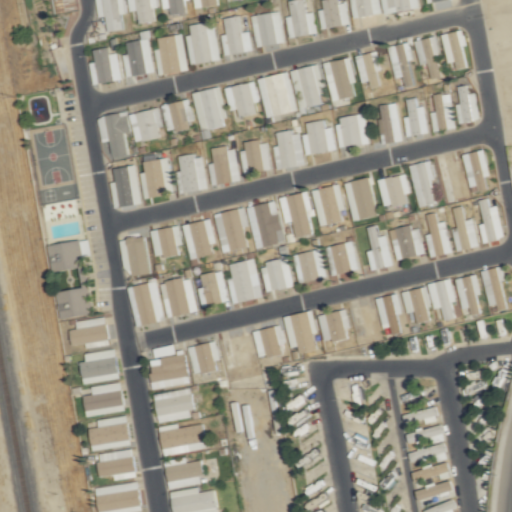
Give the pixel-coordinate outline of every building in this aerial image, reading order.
[(57,0),(56,0),(58,13),(77,10),(75,0),(57,0)] [(123,13),(127,13),(125,0),(96,0),(98,17),(106,16),(108,31),(124,29),(123,13)] [(154,0),(145,0),(140,0),(140,21),(154,21),(154,0)] [(186,0),(174,0),(171,0),(171,13),(186,13),(186,0)] [(195,0),(196,8),(223,5),(222,0),(195,0)] [(315,12),(307,13),(304,0),(293,0),(287,1),(290,17),(288,17),(291,37),(318,33),(315,12)] [(321,27),(351,24),(349,2),(338,3),(337,0),(324,0),(325,9),(319,10),(321,27)] [(268,28),(267,23),(274,22),(272,13),(262,15),(262,16),(253,17),(255,30),(268,28)] [(254,50),(250,31),(244,32),(240,15),(225,18),(228,34),(222,35),(227,56),(254,50)] [(216,23),(190,26),(191,35),(188,35),(191,63),(221,60),(216,23)] [(453,70),(469,66),(464,45),(468,44),(464,28),(444,33),(453,70)] [(189,70),(185,34),(159,37),(161,48),(157,49),(159,74),(189,70)] [(441,55),(439,36),(417,39),(420,64),(430,62),(432,77),(441,76),(438,55),(441,55)] [(127,41),(128,54),(124,54),(127,75),(154,72),(149,38),(127,41)] [(415,83),(409,60),(416,59),(411,41),(389,46),(397,78),(404,77),(406,86),(415,83)] [(119,53),(110,54),(109,47),(94,48),(95,62),(91,62),(93,82),(121,79),(119,53)] [(378,70),(383,69),(379,50),(359,54),(366,88),(381,85),(378,70)] [(326,62),(327,69),(335,67),(341,97),(357,94),(350,57),(326,62)] [(292,69),(300,107),(327,101),(319,63),(292,69)] [(259,77),(268,116),(298,109),(290,70),(259,77)] [(232,109),(239,107),(241,115),(258,111),(256,102),(261,101),(256,80),(226,87),(232,109)] [(198,109),(216,104),(216,105),(225,102),(221,85),(193,93),(198,109)] [(468,121),(482,117),(475,91),(461,94),(468,121)] [(434,94),(435,110),(431,111),(433,129),(455,128),(452,92),(434,94)] [(417,106),(416,97),(405,99),(407,117),(404,117),(406,135),(427,132),(425,105),(417,106)] [(194,127),(190,99),(164,103),(168,131),(194,127)] [(403,139),(395,102),(380,105),(383,119),(377,120),(379,133),(385,132),(387,142),(403,139)] [(165,134),(157,107),(131,114),(138,141),(165,134)] [(129,153),(125,132),(133,131),(129,111),(99,117),(102,133),(110,132),(114,156),(129,153)] [(345,143),(369,140),(366,113),(340,116),(341,126),(343,126),(345,143)] [(334,126),(327,127),(326,118),(306,122),(308,133),(303,134),(307,154),(338,148),(334,126)] [(299,140),(298,130),(285,131),(285,133),(278,133),(278,144),(285,144),(285,141),(299,140)] [(268,138),(246,142),(247,149),(241,150),(245,173),(273,168),(268,138)] [(224,172),(224,163),(230,163),(228,145),(216,146),(217,172),(224,172)] [(490,174),(485,148),(461,154),(470,192),(489,188),(486,175),(490,174)] [(183,156),(187,190),(208,187),(204,153),(183,156)] [(457,173),(461,172),(456,153),(435,159),(446,201),(462,196),(457,173)] [(146,161),(149,177),(151,177),(154,196),(169,193),(165,175),(171,173),(170,165),(171,164),(170,156),(146,161)] [(437,202),(430,180),(436,179),(431,159),(409,165),(420,207),(437,202)] [(145,201),(137,164),(115,168),(118,180),(113,181),(117,207),(145,201)] [(406,193),(411,191),(405,172),(378,180),(386,207),(408,201),(406,193)] [(345,182),(354,220),(378,214),(370,176),(345,182)] [(312,191),(322,226),(343,219),(340,210),(346,208),(339,183),(312,191)] [(313,234),(308,211),(312,210),(308,190),(279,197),(285,225),(292,223),(295,238),(313,234)] [(506,237),(500,205),(492,206),(490,197),(478,200),(483,223),(480,224),(484,241),(506,237)] [(256,247),(285,240),(275,200),(246,207),(256,247)] [(458,251),(481,245),(474,217),(467,219),(463,205),(452,208),(456,227),(452,228),(458,251)] [(244,226),(249,225),(244,207),(214,214),(222,251),(248,245),(244,226)] [(454,251),(446,220),(439,222),(437,211),(426,214),(431,233),(426,234),(432,256),(454,251)] [(427,252),(419,223),(391,231),(399,260),(427,252)] [(388,234),(380,235),(378,224),(368,226),(373,250),(368,251),(372,269),(395,264),(388,234)] [(175,255),(175,227),(154,228),(155,247),(163,247),(163,255),(175,255)] [(125,264),(132,263),(134,275),(151,272),(145,235),(121,239),(125,264)] [(49,245),(55,271),(86,265),(85,255),(90,254),(87,237),(49,245)] [(352,269),(351,261),(358,259),(353,240),(333,245),(340,272),(352,269)] [(328,276),(323,248),(301,252),(306,280),(328,276)] [(264,296),(254,257),(228,264),(232,278),(227,279),(233,303),(264,296)] [(266,291),(295,286),(289,258),(261,263),(266,291)] [(482,269),(489,306),(499,304),(500,310),(508,308),(503,280),(508,279),(505,265),(482,269)] [(202,306),(228,301),(222,270),(200,274),(203,288),(198,289),(202,306)] [(482,312),(478,294),(483,293),(479,273),(458,277),(466,315),(482,312)] [(159,282),(165,315),(197,310),(191,276),(159,282)] [(96,311),(89,277),(84,278),(86,286),(58,292),(64,318),(96,311)] [(432,319),(429,306),(434,305),(429,285),(404,292),(409,312),(417,310),(420,322),(432,319)] [(403,313),(400,293),(380,296),(386,334),(402,332),(399,313),(403,313)] [(136,298),(142,325),(157,321),(151,295),(136,298)] [(372,321),(379,320),(374,301),(351,307),(358,336),(375,331),(372,321)] [(352,327),(349,309),(320,313),(325,341),(349,337),(347,327),(352,327)] [(319,349),(316,332),(319,332),(316,310),(287,314),(292,346),(301,345),(302,352),(319,349)] [(72,329),(75,344),(111,338),(107,315),(77,320),(78,328),(72,329)] [(283,353),(281,344),(286,343),(283,325),(254,330),(259,357),(283,353)] [(252,348),(250,333),(222,337),(225,357),(234,356),(235,361),(250,359),(248,349),(252,348)] [(194,373),(218,370),(217,360),(220,359),(218,341),(190,344),(194,373)] [(178,354),(176,345),(156,347),(157,357),(178,354)] [(121,379),(119,349),(83,351),(85,381),(121,379)] [(192,383),(188,354),(151,358),(155,388),(192,383)] [(93,385),(94,394),(85,395),(87,410),(125,407),(122,382),(93,385)] [(155,394),(161,423),(197,415),(191,387),(155,394)] [(440,420),(438,407),(403,413),(405,426),(440,420)] [(99,427),(90,428),(93,445),(131,439),(127,414),(97,419),(99,427)] [(180,428),(184,442),(190,441),(188,432),(205,428),(204,422),(180,428)] [(434,439),(431,427),(406,433),(409,445),(434,439)] [(137,477),(134,449),(99,452),(101,476),(112,474),(113,479),(137,477)] [(207,473),(204,458),(189,462),(188,456),(166,462),(173,489),(199,482),(197,476),(207,473)] [(411,472),(414,482),(452,470),(449,460),(411,472)] [(418,501),(456,489),(453,479),(415,491),(418,501)] [(97,486),(99,511),(113,511),(113,509),(142,506),(139,482),(97,486)] [(173,490),(175,511),(220,511),(217,489),(202,491),(201,486),(173,490)] [(424,511),(448,511),(460,509),(457,499),(424,508),(424,511)]
